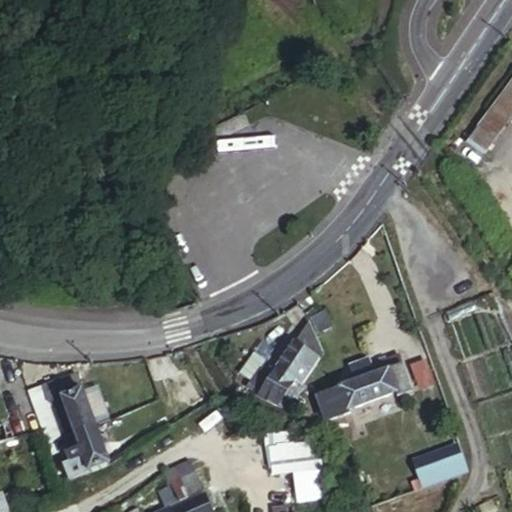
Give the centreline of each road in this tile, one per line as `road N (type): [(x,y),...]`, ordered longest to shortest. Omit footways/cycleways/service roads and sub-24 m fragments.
road 1 (tertiary): [(0,332),(58,341),(178,330),(284,283),(363,211),(504,0)]
road 2 (track): [(424,291),(484,462),(457,511)]
